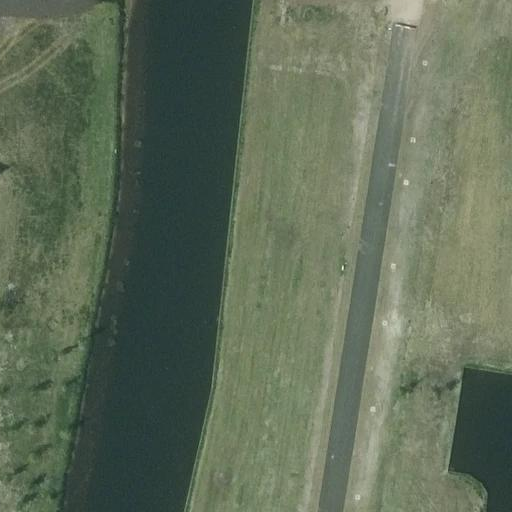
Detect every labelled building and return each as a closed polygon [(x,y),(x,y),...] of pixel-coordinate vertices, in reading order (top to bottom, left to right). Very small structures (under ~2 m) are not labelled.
[(511,0),(498,0),(498,7),(511,9),(511,0)] [(0,100),(6,101),(14,10),(0,8),(0,100)] [(320,21),(316,50),(325,51),(325,52),(340,55),(341,54),(355,56),(360,27),(320,21)] [(298,86),(292,121),(344,129),(350,94),(298,86)] [(274,141),(271,157),(295,160),(291,187),(322,192),(329,149),(274,141)] [(444,170),(438,205),(492,213),(497,181),(505,182),(507,167),(476,162),(474,175),(444,170)] [(273,207),(271,222),(282,223),(277,252),(324,259),(329,227),(295,222),(297,210),(273,207)] [(433,239),(428,273),(479,281),(484,248),(488,249),(490,236),(463,232),(461,243),(433,239)] [(271,286),(267,314),(314,322),(319,292),(291,288),(294,274),(270,270),(268,286),(271,286)] [(264,347),(259,376),(305,383),(309,354),(293,351),(293,349),(278,347),(277,349),(264,347)] [(247,388),(243,416),(255,418),(252,437),(295,443),(300,413),(274,409),(276,393),(247,388)] [(229,452),(227,466),(241,469),(236,496),(253,499),(252,503),(269,505),(269,501),(286,504),(290,475),(274,472),(275,471),(261,469),(263,457),(229,452)] [(393,498),(390,511),(439,511),(440,505),(393,498)]
